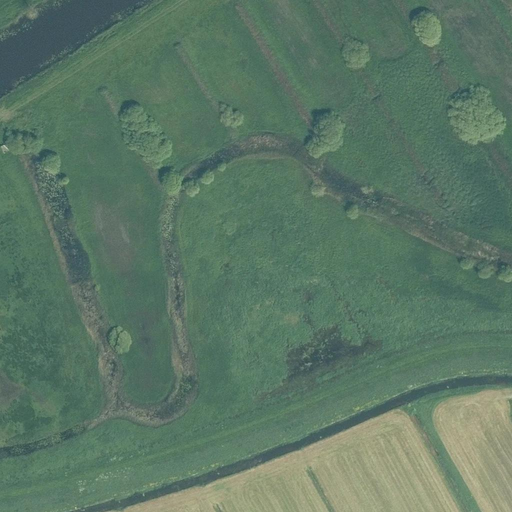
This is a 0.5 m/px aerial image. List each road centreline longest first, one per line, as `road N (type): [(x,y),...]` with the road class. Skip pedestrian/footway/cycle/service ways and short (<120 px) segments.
road 1 (track): [(0,501),(417,359),(511,354)]
road 2 (track): [(183,0),(0,117)]
